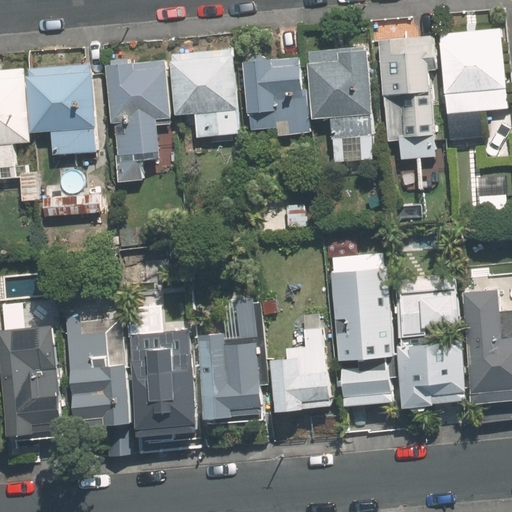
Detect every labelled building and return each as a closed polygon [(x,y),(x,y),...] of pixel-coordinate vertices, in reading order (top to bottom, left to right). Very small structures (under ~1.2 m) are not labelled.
[(511,160),(511,91),(508,24),(451,28),(458,138),(483,136),(484,162),(511,160)] [(442,29),(385,34),(392,134),(412,132),(413,151),(446,149),(439,50),(443,50),(442,29)] [(245,129),(239,44),(179,51),(184,111),(204,110),(206,132),(245,129)] [(383,155),(377,44),(316,47),(319,114),(340,113),(342,157),(383,155)] [(313,53),(253,56),(257,126),(285,124),(285,130),(316,128),(313,53)] [(174,55),(117,59),(125,178),(152,176),(151,157),(169,156),(166,116),(178,115),(174,55)] [(104,149),(102,62),(39,63),(41,129),(62,128),(63,150),(104,149)] [(37,137),(34,64),(0,64),(0,139),(0,140),(1,162),(25,162),(24,138),(37,137)] [(394,261),(338,266),(350,401),(406,395),(394,261)] [(477,395),(461,269),(402,277),(418,403),(477,395)] [(511,269),(467,275),(483,400),(511,396),(511,269)] [(235,330),(206,331),(209,418),(241,417),(240,404),(269,403),(265,295),(234,296),(235,330)] [(169,302),(135,304),(143,440),(180,438),(180,430),(207,428),(202,350),(183,351),(183,340),(171,341),(169,302)] [(138,418),(129,318),(73,323),(81,410),(120,407),(121,420),(138,418)] [(342,401),(336,321),(309,323),(310,342),(293,343),(293,352),(280,353),(284,405),(342,401)] [(60,329),(5,333),(14,434),(45,431),(44,413),(67,411),(60,329)]
